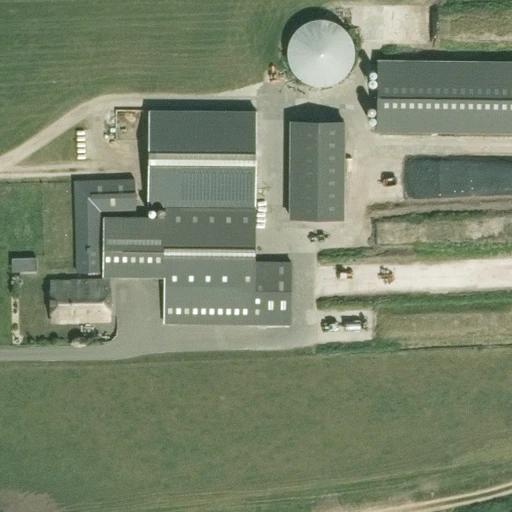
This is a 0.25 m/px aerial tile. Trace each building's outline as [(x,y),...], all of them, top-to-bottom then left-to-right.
[(347,27),(344,25),(340,22),(338,21),(335,20),(332,19),(329,18),(324,17),(319,17),(314,18),(312,19),(309,20),(304,22),(302,24),(300,25),(298,28),(296,30),(294,32),(293,34),(292,37),(291,39),(290,41),(289,43),(289,47),(288,49),(288,52),(288,54),(289,57),(289,60),(290,63),(291,65),(292,68),(294,70),(295,72),(297,74),(299,76),(301,78),(305,80),(308,82),(311,83),(314,84),(317,85),(319,85),(324,85),(327,85),(331,84),(335,83),(339,81),(342,79),(345,77),(347,75),(349,73),(350,71),(352,68),(353,66),(354,64),(355,60),(356,57),(356,53),(356,50),(356,46),(355,43),(355,40),(354,38),(353,36),(352,34),(350,31),(348,29),(347,27)] [(511,131),(511,63),(375,62),(375,131),(511,131)] [(254,263),(255,112),(149,111),(148,205),(165,206),(165,222),(104,223),(104,248),(165,247),(165,256),(137,256),(137,253),(104,253),(104,276),(117,276),(165,275),(164,323),(290,324),(291,263),(254,263)] [(290,218),(342,219),(343,122),(291,121),(290,218)] [(135,210),(134,180),(74,182),(77,272),(101,271),(99,211),(135,210)] [(110,320),(109,280),(51,281),(51,321),(110,320)]
